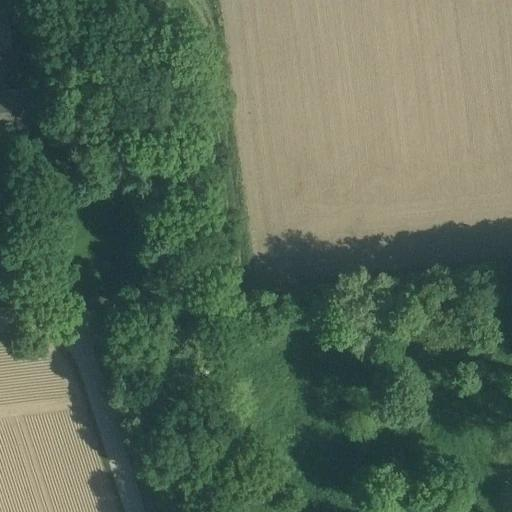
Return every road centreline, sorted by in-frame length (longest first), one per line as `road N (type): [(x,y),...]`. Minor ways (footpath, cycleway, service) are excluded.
road 1 (track): [(61,322),(79,306),(511,256)]
road 2 (unclassified): [(132,511),(74,335),(61,322),(0,323)]
